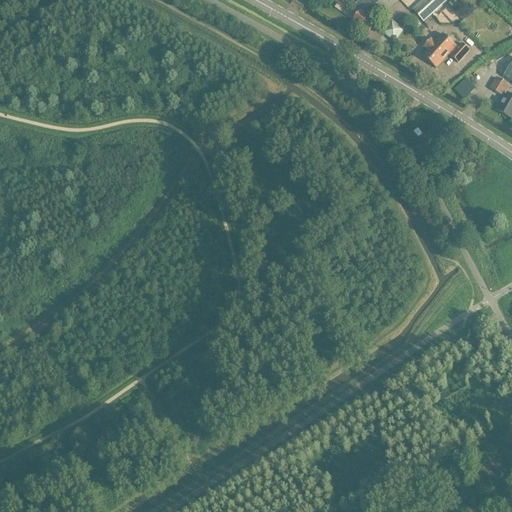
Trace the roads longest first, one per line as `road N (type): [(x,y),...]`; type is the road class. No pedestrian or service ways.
road 1 (unknown): [(166,0),(243,41),(347,117),(393,167),(472,289),(453,335),(182,511)]
road 2 (secondary): [(255,0),(511,154)]
